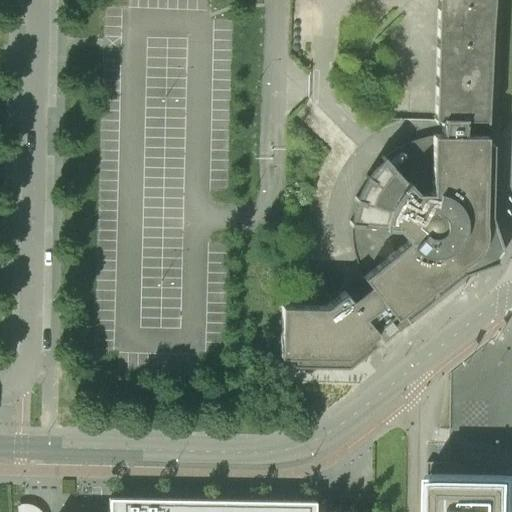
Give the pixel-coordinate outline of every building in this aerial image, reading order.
[(485,122),(487,122),(488,102),(490,9),(491,0),(436,0),(433,121),(435,121),(435,119),(441,119),(465,120),(485,120),(485,122)] [(389,319),(393,315),(396,319),(403,313),(407,319),(463,274),(497,262),(503,251),(491,216),(493,144),(487,144),(487,136),(465,135),(465,120),(441,119),(441,135),(433,135),(433,136),(407,143),(384,157),(383,156),(380,158),(364,177),(355,197),(354,199),(349,221),(349,224),(351,225),(353,251),(363,276),(362,277),(369,285),(351,299),(344,291),(325,306),(281,305),(280,356),(291,357),(291,365),(347,366),(376,344),(371,339),(378,333),(375,330),(380,326),(387,335),(396,328),(389,319)] [(511,511),(511,482),(426,481),(425,511),(511,511)] [(314,511),(315,501),(108,498),(108,511),(314,511)] [(42,511),(41,510),(36,505),(31,503),(24,502),(20,502),(17,504),(17,511),(42,511)]
